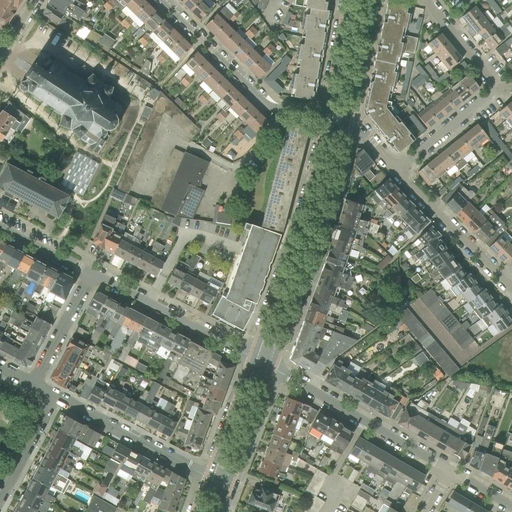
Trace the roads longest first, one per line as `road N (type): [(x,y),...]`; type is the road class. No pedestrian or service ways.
road 1 (tertiary): [(270,367),(345,124)]
road 2 (tertiary): [(331,121),(253,358)]
road 3 (residential): [(450,472),(270,367)]
road 4 (residential): [(253,358),(90,274)]
road 5 (residential): [(209,478),(50,396)]
road 6 (residential): [(160,0),(280,110)]
road 7 (residential): [(501,278),(394,170)]
road 8 (residential): [(497,90),(394,170)]
road 9 (tertiary): [(226,487),(270,367)]
road 10 (tertiary): [(253,358),(209,478)]
road 11 (tertiary): [(345,124),(371,0)]
road 12 (residential): [(31,385),(90,274)]
road 13 (tertiary): [(355,0),(331,121)]
